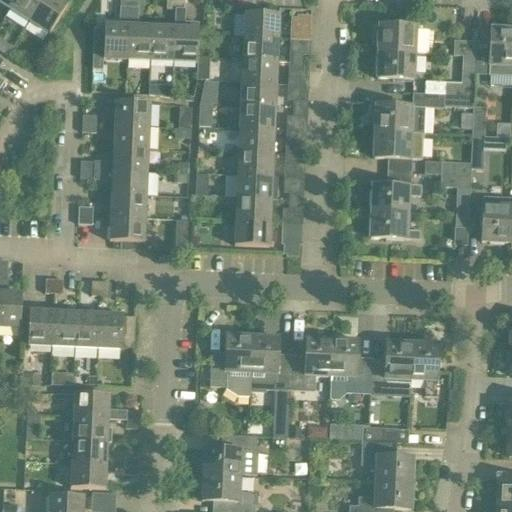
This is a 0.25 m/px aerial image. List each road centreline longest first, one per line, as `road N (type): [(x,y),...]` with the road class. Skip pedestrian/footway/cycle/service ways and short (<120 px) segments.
road 1 (residential): [(317,288),(327,0)]
road 2 (residential): [(152,511),(162,497),(178,286)]
road 3 (unclassified): [(450,511),(476,294)]
road 4 (residential): [(476,294),(317,288)]
road 5 (residential): [(70,92),(65,248)]
road 6 (residential): [(317,288),(178,286)]
road 7 (residential): [(178,286),(158,271),(91,267),(65,248)]
